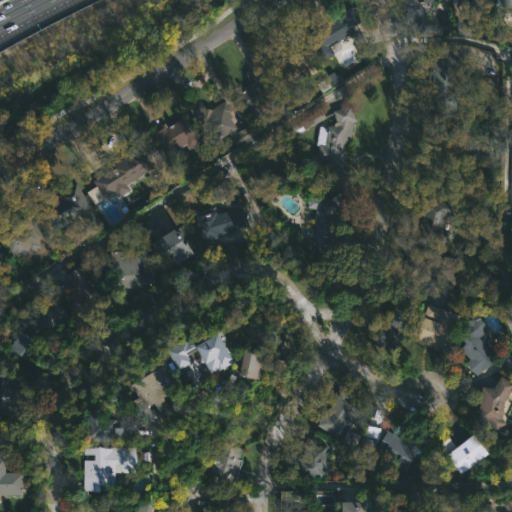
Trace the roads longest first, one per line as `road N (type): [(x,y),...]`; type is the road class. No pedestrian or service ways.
road 1 (residential): [(266,511),(267,471),(279,438),(344,327),(382,236),(403,76),(386,0)]
road 2 (residential): [(344,327),(307,309),(265,273),(245,270),(198,283),(134,323),(58,388),(51,511)]
road 3 (tertiary): [(0,170),(278,0)]
